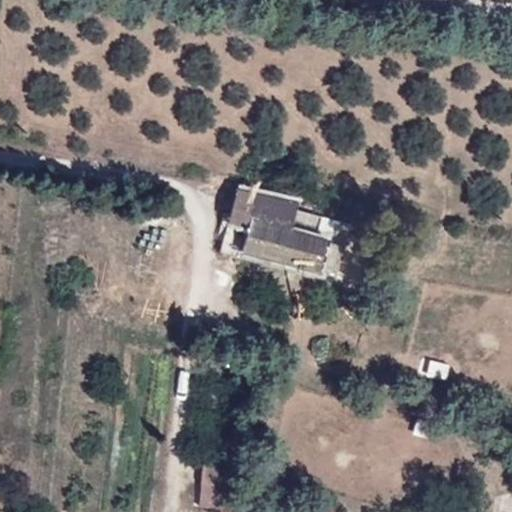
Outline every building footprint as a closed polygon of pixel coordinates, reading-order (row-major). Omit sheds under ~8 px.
[(293,200),(234,187),(229,211),(227,211),(225,219),(247,224),(240,255),(271,262),(272,254),(322,265),(328,237),(315,234),(287,228),(291,210),(293,200)] [(319,216),(291,210),(287,228),(315,234),(319,216)] [(247,224),(225,219),(224,221),(221,220),(215,249),(240,255),(247,224)] [(272,254),(271,262),(330,275),(338,240),(328,237),(322,265),(272,254)] [(217,507),(217,511),(328,511),(219,504),(221,467),(198,465),(195,506),(217,507)]
